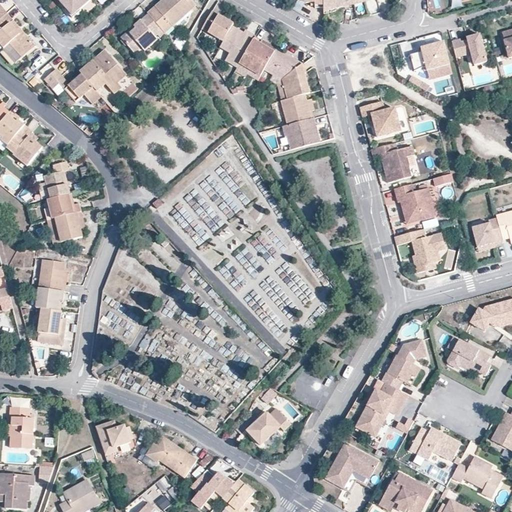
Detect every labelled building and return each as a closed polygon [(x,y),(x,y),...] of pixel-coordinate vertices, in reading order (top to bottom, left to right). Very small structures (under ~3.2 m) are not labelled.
[(57,0),(67,10),(68,12),(79,13),(81,11),(93,1),(93,2),(95,0),(57,0)] [(149,15),(165,34),(197,7),(191,0),(185,1),(183,0),(165,0),(164,2),(166,4),(158,10),(157,8),(149,15)] [(300,0),(305,3),(315,3),(315,9),(323,9),(323,0),(300,0)] [(323,0),(323,9),(323,13),(353,5),(351,1),(351,0),(323,0)] [(166,4),(164,2),(157,8),(158,10),(166,4)] [(68,12),(67,10),(65,11),(73,19),(81,13),(81,11),(79,13),(68,12)] [(232,26),(233,24),(212,12),(201,30),(223,42),(232,26)] [(18,27),(7,13),(0,19),(0,43),(3,47),(10,42),(22,57),(35,46),(22,31),(19,34),(15,29),(18,27)] [(161,37),(165,34),(149,15),(135,27),(137,29),(130,34),(128,33),(120,40),(132,54),(139,48),(146,42),(150,47),(156,41),(152,37),(157,32),(161,37)] [(243,32),(232,26),(223,42),(220,47),(232,53),(227,63),(236,68),(239,64),(253,40),(255,36),(249,33),(247,35),(243,32)] [(511,29),(503,32),(510,57),(511,56),(511,29)] [(462,38),(453,40),(457,57),(471,53),(474,65),(488,61),(481,37),(474,39),(473,35),(467,37),(468,41),(463,42),(462,38)] [(259,44),(253,40),(239,64),(261,76),(264,70),(276,50),(277,49),(261,40),(259,44)] [(143,52),(150,47),(146,42),(139,48),(143,52)] [(429,73),(452,66),(445,42),(421,48),(422,51),(410,55),(415,71),(428,67),(429,73)] [(106,50),(93,61),(96,65),(109,54),(106,50)] [(302,64),(276,50),(264,70),(273,75),(281,80),(282,80),(302,64)] [(93,61),(80,73),(83,77),(98,93),(107,86),(115,95),(123,88),(119,83),(127,75),(109,54),(96,65),(93,61)] [(310,93),(302,64),(282,80),(287,100),(306,95),(310,93)] [(83,77),(74,84),(70,87),(56,71),(45,81),(53,90),(59,85),(65,92),(74,103),(76,105),(85,97),(94,106),(103,99),(98,93),(83,77)] [(83,77),(80,73),(71,81),(74,84),(83,77)] [(281,80),(273,75),(270,81),(276,84),(281,80)] [(69,108),(74,103),(65,92),(59,97),(69,108)] [(306,95),(287,100),(281,101),(288,125),(313,118),(312,112),(310,113),(307,101),(306,95)] [(360,108),(363,118),(368,116),(372,115),(375,127),(378,138),(402,132),(396,109),(386,112),(383,102),(360,108)] [(0,124),(8,115),(10,113),(4,108),(0,105),(0,104),(0,124)] [(8,147),(24,128),(17,122),(8,115),(0,124),(0,147),(0,148),(4,143),(8,147)] [(315,126),(313,118),(288,125),(282,127),(285,139),(288,138),(291,150),(319,143),(317,135),(314,136),(312,127),(315,126)] [(24,128),(26,125),(19,119),(17,122),(24,128)] [(33,132),(26,125),(24,128),(8,147),(7,149),(14,155),(16,153),(29,165),(43,148),(35,142),(29,137),(32,133),(33,132)] [(39,138),(32,133),(29,137),(35,142),(39,138)] [(372,149),(374,157),(381,155),(385,171),(387,171),(388,173),(386,174),(388,183),(412,177),(407,158),(415,156),(413,146),(398,150),(396,143),(372,149)] [(51,199),(70,194),(71,194),(69,186),(68,182),(65,172),(69,170),(67,162),(53,166),(55,174),(45,176),(51,199)] [(452,184),(450,176),(433,180),(435,188),(452,184)] [(413,186),(396,190),(399,203),(402,203),(405,216),(408,216),(411,225),(436,218),(428,190),(415,194),(413,186)] [(77,213),(82,212),(80,204),(75,205),(72,206),(70,194),(51,199),(48,200),(53,219),(55,219),(77,213)] [(158,199),(153,204),(158,209),(163,204),(158,199)] [(511,210),(496,215),(496,217),(502,239),(510,236),(511,239),(511,238),(511,210)] [(86,228),(82,212),(77,213),(81,229),(86,228)] [(55,219),(61,244),(83,238),(81,229),(77,213),(55,219)] [(143,213),(132,215),(145,228),(151,222),(143,213)] [(494,243),(503,241),(502,239),(496,217),(487,219),(488,222),(472,226),(477,247),(494,242),(494,243)] [(53,219),(47,221),(53,246),(61,244),(55,219),(53,219)] [(422,232),(394,239),(396,247),(412,243),(417,257),(418,262),(414,263),(418,276),(426,273),(425,268),(435,265),(439,258),(438,253),(445,251),(441,234),(424,239),(422,232)] [(154,251),(164,255),(170,242),(160,237),(154,251)] [(495,246),(494,243),(494,242),(477,247),(478,251),(495,246)] [(43,261),(39,289),(63,292),(65,292),(68,272),(65,271),(66,263),(43,261)] [(13,309),(3,268),(0,268),(0,304),(1,306),(2,312),(13,309)] [(39,289),(36,309),(42,310),(61,312),(63,292),(39,289)] [(491,323),(493,322),(498,321),(499,323),(499,324),(510,321),(508,313),(511,312),(511,298),(485,305),(482,309),(479,307),(470,322),(483,330),(488,321),(491,323)] [(120,339),(138,322),(119,303),(102,319),(120,339)] [(62,319),(63,312),(61,312),(42,310),(38,333),(59,336),(62,319)] [(67,320),(62,319),(59,336),(38,333),(37,344),(63,347),(67,320)] [(451,349),(457,338),(451,335),(445,346),(451,349)] [(419,338),(404,341),(397,352),(396,352),(396,353),(387,369),(386,369),(380,379),(383,381),(398,388),(403,379),(406,381),(412,371),(409,369),(413,362),(412,361),(409,360),(411,356),(414,357),(415,357),(423,354),(419,338)] [(472,346),(457,338),(451,349),(445,358),(447,362),(455,367),(457,363),(459,360),(469,366),(484,374),(490,364),(485,362),(488,355),(476,348),(474,351),(470,349),(472,346)] [(459,360),(457,363),(467,369),(469,366),(459,360)] [(409,369),(412,371),(416,373),(420,365),(413,362),(409,369)] [(395,413),(407,393),(398,388),(383,381),(378,389),(375,387),(354,424),(363,429),(374,426),(385,408),(395,413)] [(267,386),(259,395),(262,398),(270,389),(267,386)] [(270,389),(262,398),(268,404),(277,394),(270,389)] [(10,407),(10,418),(13,418),(11,437),(11,448),(32,450),(34,419),(29,419),(30,409),(10,407)] [(291,424),(276,409),(269,415),(267,412),(246,430),(260,445),(280,426),(284,430),(291,424)] [(511,409),(509,414),(505,412),(489,440),(511,452),(511,409)] [(407,435),(414,423),(408,420),(405,427),(399,423),(396,429),(407,435)] [(116,421),(97,427),(106,456),(119,451),(118,447),(132,443),(131,440),(127,428),(126,425),(118,428),(116,421)] [(438,437),(440,433),(432,429),(430,434),(421,430),(410,452),(428,462),(433,453),(452,463),(462,445),(444,436),(443,439),(438,437)] [(197,460),(162,436),(156,445),(154,444),(146,456),(158,464),(160,462),(185,478),(197,460)] [(344,488),(353,470),(356,465),(373,473),(379,462),(345,444),(327,480),(344,488)] [(92,451),(82,455),(85,462),(94,458),(92,451)] [(459,466),(453,478),(462,483),(464,479),(474,484),(476,481),(487,487),(485,490),(483,495),(494,501),(503,483),(491,476),(492,474),(491,473),(491,472),(493,468),(476,459),(470,470),(459,465),(459,466)] [(356,465),(353,470),(370,479),(373,473),(356,465)] [(49,483),(53,469),(42,468),(41,483),(49,483)] [(216,475),(208,469),(204,472),(212,479),(216,475)] [(399,470),(398,472),(394,479),(392,477),(380,498),(394,506),(397,500),(410,508),(409,510),(412,511),(421,511),(433,488),(399,470)] [(223,497),(235,483),(225,474),(224,475),(219,471),(216,475),(212,479),(204,472),(192,486),(199,492),(192,500),(200,507),(215,490),(223,497)] [(491,476),(503,483),(505,479),(491,472),(491,473),(492,474),(491,476)] [(0,474),(0,487),(6,487),(6,503),(5,509),(27,510),(28,502),(30,502),(31,486),(34,486),(35,476),(0,474)] [(166,476),(158,482),(170,500),(177,496),(170,485),(172,484),(166,476)] [(88,480),(64,493),(67,502),(60,505),(63,511),(84,511),(100,503),(88,480)] [(252,496),(255,494),(239,480),(235,483),(223,497),(223,498),(230,505),(226,509),(229,511),(252,511),(255,509),(249,504),(247,502),(252,496)] [(476,481),(474,484),(485,490),(487,487),(476,481)] [(163,510),(172,503),(165,495),(156,502),(163,510)] [(394,506),(380,498),(378,503),(391,510),(394,506)] [(477,511),(451,498),(445,510),(449,511),(477,511)] [(405,511),(408,511),(409,510),(410,508),(397,500),(394,506),(405,511)]
